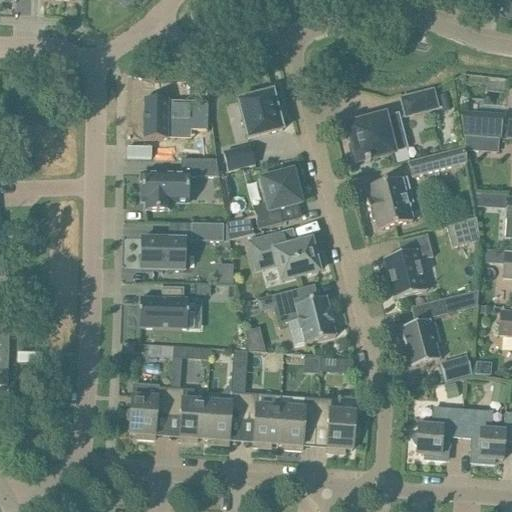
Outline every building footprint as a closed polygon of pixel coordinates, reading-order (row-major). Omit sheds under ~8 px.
[(282,132),(272,93),(237,102),(247,141),(282,132)] [(436,110),(432,93),(401,101),(405,118),(436,110)] [(143,101),(142,140),(168,141),(168,125),(191,126),(190,133),(208,133),(208,104),(169,103),(169,101),(143,101)] [(501,117),(461,114),(464,138),(477,139),(499,140),(501,117)] [(404,139),(398,115),(384,119),(384,117),(347,127),(351,145),(347,146),(351,161),(355,160),(356,164),(364,162),(365,164),(369,163),(369,161),(393,155),(390,142),(404,139)] [(477,139),(464,138),(466,149),(466,152),(476,153),(477,139)] [(254,166),(250,148),(223,155),(227,173),(254,166)] [(160,160),(160,161),(174,161),(174,160),(174,149),(163,149),(162,160),(160,160)] [(466,168),(464,149),(407,164),(411,179),(466,168)] [(218,179),(216,162),(181,162),(180,177),(142,177),(141,204),(146,204),(146,212),(169,213),(169,204),(187,205),(188,179),(218,179)] [(301,205),(292,173),(260,181),(266,205),(252,208),(258,231),(283,225),(279,211),(301,205)] [(412,205),(406,179),(401,181),(401,180),(366,188),(369,199),(365,200),(371,223),(375,222),(378,232),(412,223),(407,206),(412,205)] [(487,195),(472,194),(474,208),(486,209),(487,195)] [(511,200),(507,201),(508,197),(500,196),(500,204),(507,205),(505,240),(511,240),(511,200)] [(226,225),(229,242),(253,236),(249,219),(226,225)] [(451,249),(479,243),(476,220),(462,223),(446,227),(451,249)] [(191,226),(190,240),(190,243),(222,244),(222,226),(191,226)] [(285,249),(282,235),(249,244),(256,272),(277,267),(281,283),(318,273),(318,270),(322,269),(318,256),(314,257),(310,242),(285,249)] [(432,259),(427,236),(398,244),(401,256),(383,261),(394,301),(426,293),(418,263),(432,259)] [(141,241),(140,273),(184,274),(184,242),(141,241)] [(480,264),(493,265),(493,252),(481,252),(480,264)] [(511,253),(505,253),(503,280),(511,280),(511,253)] [(235,283),(234,265),(219,266),(220,284),(235,283)] [(195,286),(195,297),(210,297),(210,286),(195,286)] [(161,301),(139,301),(139,331),(187,332),(187,302),(183,302),(183,290),(161,289),(161,301)] [(306,305),(302,290),(271,298),(278,327),(298,322),(304,346),(335,338),(325,300),(306,305)] [(453,299),(443,301),(411,310),(415,326),(401,329),(404,340),(402,341),(404,350),(406,349),(411,369),(439,362),(435,346),(438,345),(433,324),(429,325),(428,321),(477,309),(478,292),(476,293),(457,298),(453,299)] [(0,386),(7,387),(9,303),(0,302),(0,386)] [(511,314),(500,313),(499,337),(511,337),(511,314)] [(249,330),(251,354),(265,353),(264,329),(249,330)] [(122,346),(121,353),(121,354),(134,355),(135,345),(122,345),(122,346)] [(199,361),(209,362),(210,351),(200,350),(199,361)] [(41,369),(42,359),(18,358),(17,368),(41,369)] [(465,358),(440,366),(445,383),(470,376),(465,358)] [(347,376),(356,376),(352,362),(348,362),(347,376)] [(182,366),(172,365),(170,388),(180,389),(182,366)] [(219,400),(218,404),(206,403),(203,441),(211,442),(210,446),(228,447),(229,422),(242,423),(244,395),(246,372),(232,371),(230,390),(227,390),(219,400)] [(445,387),(449,400),(458,397),(454,384),(445,387)] [(494,385),(491,398),(504,401),(507,387),(494,385)] [(131,411),(127,413),(125,418),(125,421),(127,424),(130,426),(129,436),(137,436),(137,441),(154,442),(156,417),(168,418),(170,390),(132,387),(131,411)] [(170,390),(168,418),(180,419),(179,444),(196,445),(196,441),(203,441),(206,403),(193,402),(194,392),(170,390)] [(270,446),(277,447),(280,409),(281,398),(244,395),(242,423),(254,424),(252,449),(270,450),(270,446)] [(293,410),(280,409),(277,447),(285,447),(284,452),(301,453),(303,428),(316,429),(318,401),(294,399),(293,410)] [(331,402),(318,401),(316,429),(328,430),(326,455),(343,456),(344,451),(352,452),(353,439),(354,439),(355,438),(356,437),(357,436),(357,435),(358,433),(357,432),(357,430),(356,429),(355,428),(355,427),(354,427),(354,414),(331,412),(331,402)] [(451,438),(460,439),(462,412),(433,410),(432,423),(419,422),(419,427),(418,427),(417,435),(416,435),(415,436),(413,438),(413,439),(412,440),(412,441),(412,442),(412,444),(413,445),(413,446),(415,447),(416,448),(416,456),(425,457),(424,461),(446,463),(447,450),(450,450),(451,438)] [(502,462),(503,444),(505,415),(504,415),(503,428),(491,428),(492,414),(462,412),(460,439),(470,440),(469,452),(472,452),(471,465),(493,466),(493,461),(502,462)] [(511,415),(505,415),(503,444),(511,444),(511,415)]
